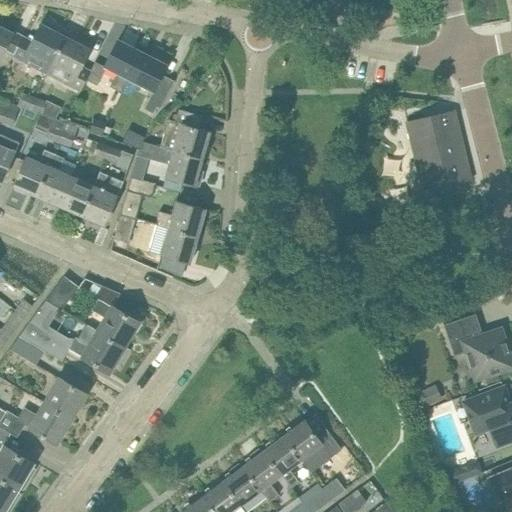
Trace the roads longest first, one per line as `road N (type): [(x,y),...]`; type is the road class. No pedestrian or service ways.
road 1 (residential): [(209,313),(244,258),(261,25)]
road 2 (residential): [(62,511),(209,313)]
road 3 (residential): [(0,222),(209,313)]
road 4 (residential): [(261,25),(428,55),(459,53)]
road 5 (residential): [(511,238),(459,53)]
road 6 (residential): [(130,0),(261,25)]
